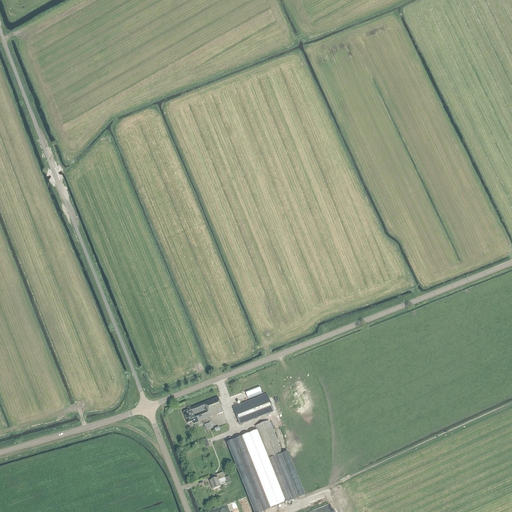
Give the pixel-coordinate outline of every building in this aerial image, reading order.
[(251,400),(232,408),(239,425),(258,417),(273,412),(266,394),(251,400)] [(193,423),(223,411),(217,397),(187,409),(188,411),(183,413),(184,416),(186,421),(187,423),(192,421),(193,423)] [(257,431),(227,443),(254,511),(261,511),(304,495),(287,452),(282,454),(269,422),(255,427),(257,431)] [(284,442),(291,440),(287,426),(279,428),(284,442)] [(225,478),(223,472),(216,474),(217,477),(209,480),(212,489),(220,486),(218,480),(225,478)]
